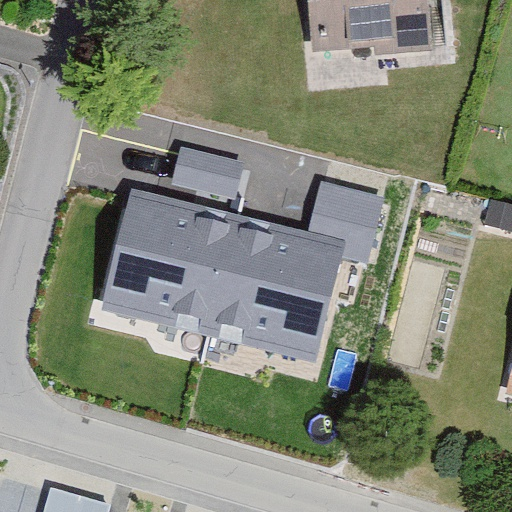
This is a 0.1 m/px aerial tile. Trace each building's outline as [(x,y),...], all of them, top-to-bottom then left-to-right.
[(302,0),(309,72),(418,62),(412,0),(302,0)] [(183,143),(172,181),(234,199),(245,161),(183,143)] [(307,355),(332,252),(126,203),(101,306),(307,355)] [(511,337),(495,400),(511,404),(511,337)] [(45,511),(109,511),(114,499),(55,482),(45,511)]
